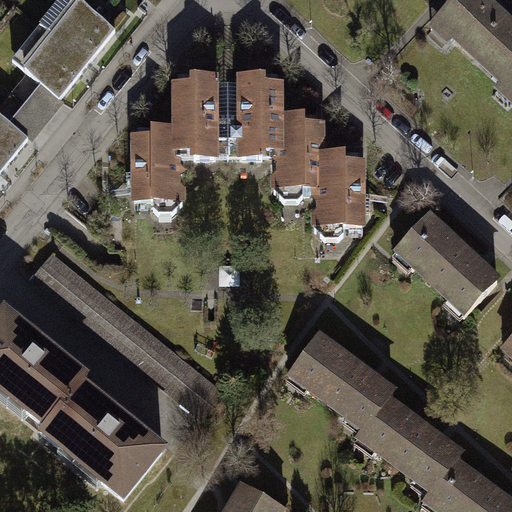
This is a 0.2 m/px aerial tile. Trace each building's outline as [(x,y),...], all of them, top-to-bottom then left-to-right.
[(511,13),(497,0),(461,0),(437,26),(511,93),(511,13)] [(121,33),(87,4),(29,74),(68,104),(121,33)] [(235,85),(190,84),(189,135),(189,168),(235,168),(235,85)] [(296,164),(297,126),(296,84),(252,84),(251,165),(296,164)] [(0,188),(36,144),(4,115),(0,119),(0,188)] [(295,196),(336,196),(336,126),(297,126),(296,164),(295,196)] [(189,135),(142,136),(141,209),(189,209),(189,168),(189,135)] [(376,161),(336,161),(336,196),(335,231),(376,231),(376,161)] [(511,282),(443,219),(410,258),(482,325),(511,291),(511,282)] [(233,401),(56,259),(35,285),(212,427),(233,401)] [(109,383),(24,315),(0,344),(0,387),(64,439),(104,389),(109,383)] [(412,396),(334,341),(302,387),(379,442),(406,404),(412,396)] [(148,511),(191,459),(104,389),(64,439),(59,445),(143,511),(148,511)] [(484,460),(406,404),(379,442),(373,450),(451,506),(477,471),(484,460)] [(511,511),(511,496),(477,471),(451,506),(447,511),(511,511)] [(289,511),(248,489),(235,511),(289,511)]
